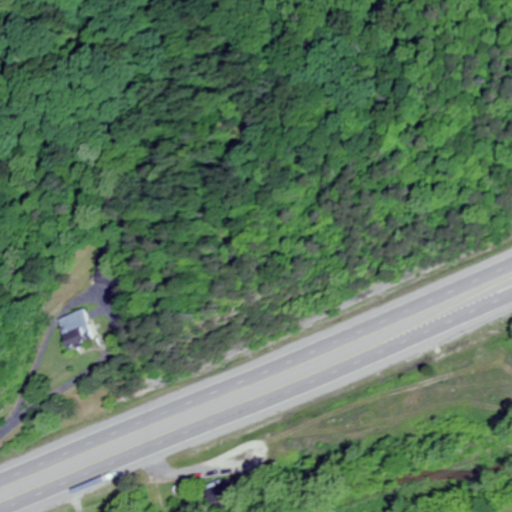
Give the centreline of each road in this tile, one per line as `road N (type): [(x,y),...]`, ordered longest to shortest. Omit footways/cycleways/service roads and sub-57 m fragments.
road 1 (trunk): [(511,259),(0,475)]
road 2 (trunk): [(11,511),(511,299)]
